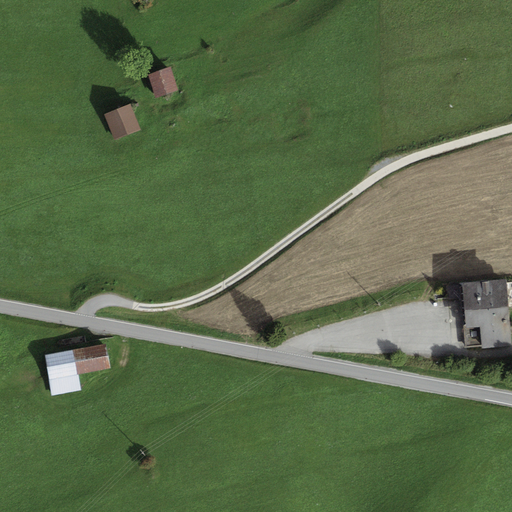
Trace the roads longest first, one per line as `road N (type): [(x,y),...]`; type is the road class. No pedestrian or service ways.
road 1 (unclassified): [(0,306),(511,400)]
road 2 (track): [(78,321),(110,299),(152,308),(198,297),(383,172),(511,127)]
